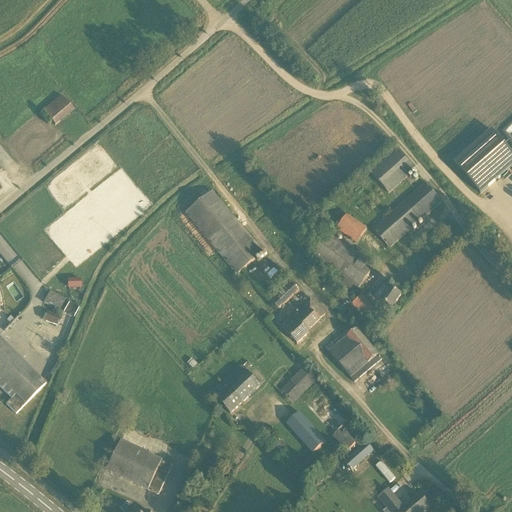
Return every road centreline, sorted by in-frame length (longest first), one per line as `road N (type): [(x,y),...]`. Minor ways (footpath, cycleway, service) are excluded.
road 1 (residential): [(337,96),(374,116),(511,284)]
road 2 (residential): [(511,247),(383,95),(365,86),(337,96)]
road 3 (unclassified): [(0,210),(143,91)]
road 4 (residential): [(223,21),(287,78),(318,96),(337,96)]
road 5 (residential): [(470,511),(381,426)]
